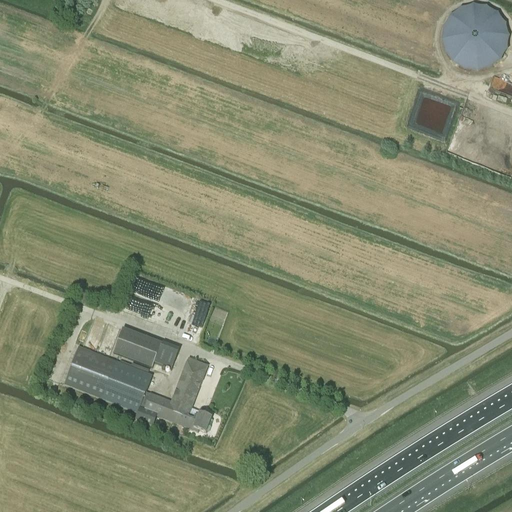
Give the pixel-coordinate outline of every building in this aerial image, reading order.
[(440,26),(438,42),(441,54),(450,65),(462,71),(474,73),(488,69),(497,62),(504,49),(505,39),(502,26),(493,14),(481,8),(468,7),(456,10),(446,17),(443,24),(440,26)] [(187,315),(193,300),(139,281),(134,296),(131,295),(126,311),(177,330),(183,314),(187,315)] [(123,330),(113,355),(153,370),(155,364),(172,371),(178,355),(161,348),(162,345),(123,330)] [(171,404),(150,396),(150,397),(146,395),(152,378),(78,350),(64,388),(137,415),(137,416),(135,421),(153,427),(156,419),(164,422),(171,404)] [(207,368),(188,361),(186,366),(205,374),(207,368)] [(186,366),(171,404),(164,422),(198,435),(199,432),(206,435),(212,420),(199,415),(198,418),(190,415),(205,374),(186,366)]
